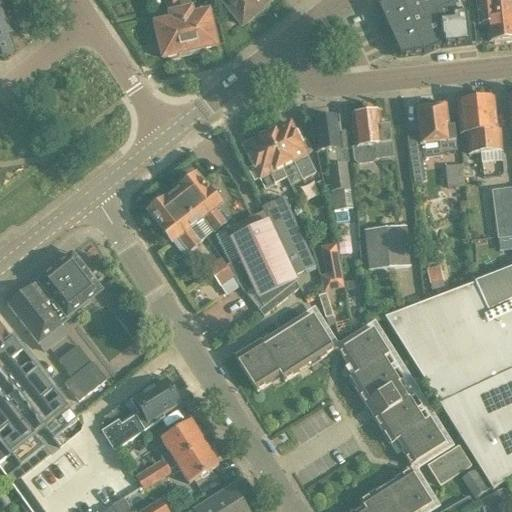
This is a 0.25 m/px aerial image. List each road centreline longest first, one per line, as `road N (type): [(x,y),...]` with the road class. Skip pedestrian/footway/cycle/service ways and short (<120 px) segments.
road 1 (unclassified): [(299,511),(91,196)]
road 2 (tertiary): [(281,48),(306,79),(327,87),(511,67)]
road 3 (tertiary): [(167,136),(281,48)]
road 4 (unclassified): [(167,136),(91,26)]
